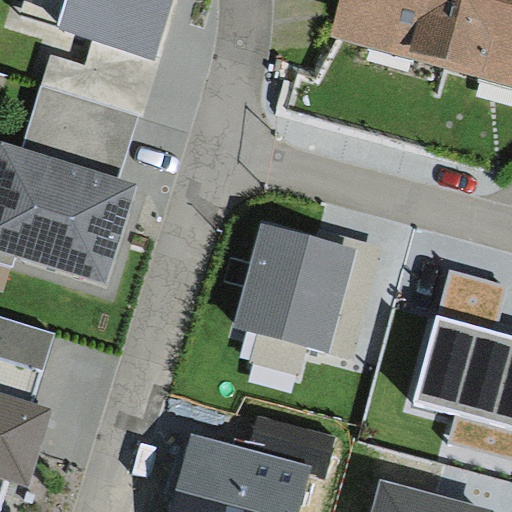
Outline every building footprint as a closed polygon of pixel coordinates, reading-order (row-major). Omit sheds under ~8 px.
[(66,0),(58,29),(95,40),(87,67),(52,56),(42,86),(137,116),(142,118),(176,0),(66,0)] [(511,84),(511,0),(343,0),(334,34),(511,84)] [(137,116),(42,86),(23,150),(118,180),(137,116)] [(23,150),(3,143),(0,151),(0,261),(13,266),(16,254),(104,283),(136,186),(118,180),(23,150)] [(315,238),(261,222),(232,329),(256,336),(248,364),(299,378),(307,346),(328,352),(356,249),(315,238)] [(386,246),(317,227),(315,238),(356,249),(328,352),(355,359),(386,246)] [(505,288),(450,273),(416,401),(458,412),(450,441),(511,457),(511,334),(494,330),(505,288)] [(0,316),(0,395),(34,406),(57,334),(0,316)] [(0,395),(0,496),(6,477),(25,483),(48,409),(34,406),(0,395)] [(259,415),(249,450),(311,469),(308,477),(323,481),(336,437),(259,415)] [(243,449),(193,434),(170,511),(298,511),(308,477),(311,469),(249,450),(243,449)] [(458,500),(379,479),(370,511),(493,511),(494,509),(458,500)]
